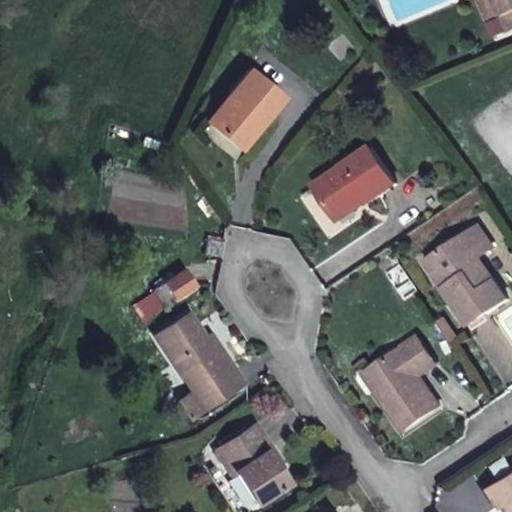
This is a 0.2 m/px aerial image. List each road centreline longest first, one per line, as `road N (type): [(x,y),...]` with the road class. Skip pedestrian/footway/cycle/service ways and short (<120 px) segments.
road 1 (residential): [(248,273),(396,502)]
road 2 (residential): [(396,502),(511,424)]
